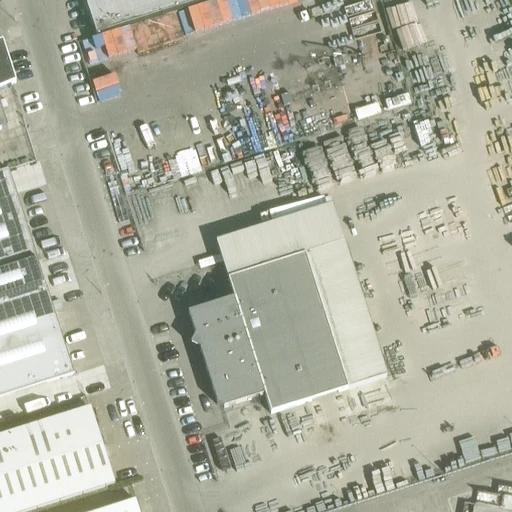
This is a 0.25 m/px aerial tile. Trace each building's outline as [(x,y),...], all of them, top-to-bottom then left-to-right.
[(83,0),(96,39),(219,0),(83,0)] [(0,132),(8,130),(6,124),(0,105),(0,92),(17,86),(13,75),(3,44),(0,45),(0,132)] [(8,172),(0,175),(0,300),(44,287),(37,263),(16,195),(10,177),(8,172)] [(234,301),(188,315),(195,336),(196,337),(191,347),(201,352),(200,353),(218,408),(218,407),(224,410),(224,411),(265,398),(271,417),(349,392),(306,257),(229,282),(228,282),(234,301)] [(0,400),(73,377),(72,374),(44,287),(0,300),(0,400)] [(61,416),(91,407),(88,397),(58,406),(61,416)] [(99,439),(96,430),(90,410),(0,438),(0,511),(31,511),(114,486),(102,449),(105,448),(102,438),(99,439)] [(139,511),(137,503),(108,511),(139,511)]
